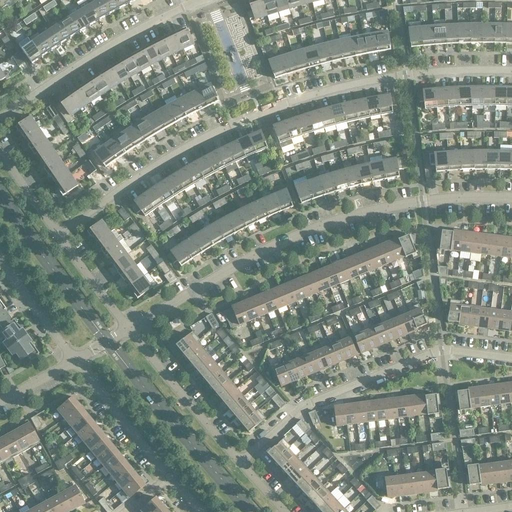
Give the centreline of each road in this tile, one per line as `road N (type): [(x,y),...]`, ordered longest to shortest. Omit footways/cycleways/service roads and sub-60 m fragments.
road 1 (residential): [(58,233),(154,164),(278,103),(404,73),(511,68)]
road 2 (residential): [(128,329),(307,229),(421,200),(511,196)]
road 3 (residential): [(511,358),(441,350),(302,406),(240,462)]
road 4 (residential): [(0,117),(120,38),(202,0)]
road 5 (residential): [(128,329),(240,462)]
road 6 (residential): [(164,475),(74,359)]
road 7 (residential): [(74,359),(0,262)]
